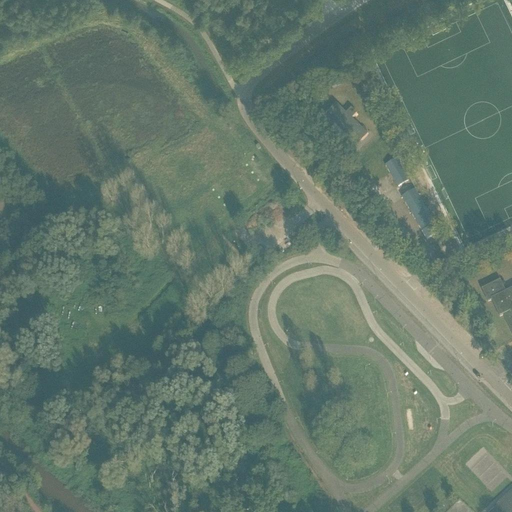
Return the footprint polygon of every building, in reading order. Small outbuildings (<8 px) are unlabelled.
[(346,114),(336,104),(325,115),(330,121),(327,124),(332,128),(335,125),(357,146),(368,135),(352,119),(357,114),(351,109),(346,114)] [(386,166),(398,187),(409,181),(396,160),(386,166)] [(427,240),(439,233),(414,190),(402,198),(427,240)] [(511,289),(505,293),(499,281),(482,290),(488,302),(492,300),(500,317),(503,315),(511,332),(511,289)] [(490,511),(511,511),(511,497),(509,501),(506,497),(494,508),(494,509),(490,511)]
